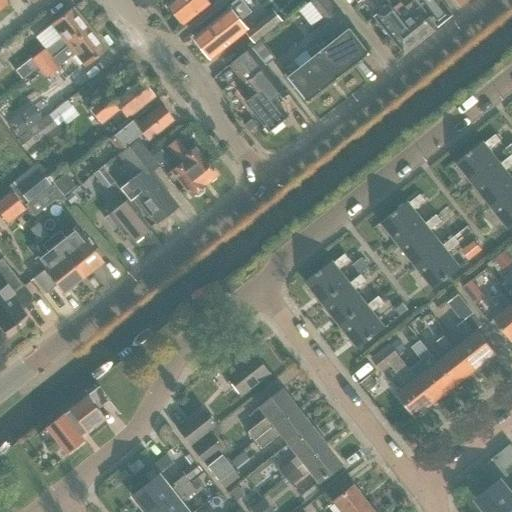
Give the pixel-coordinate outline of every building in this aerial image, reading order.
[(185,25),(195,17),(211,4),(207,0),(174,0),(168,5),(185,25)] [(220,18),(195,38),(213,59),(248,31),(250,30),(242,21),(250,15),(250,10),(242,0),(239,0),(229,9),(230,11),(220,18)] [(314,0),(311,3),(321,17),(325,22),(338,12),(328,0),(314,0)] [(398,15),(397,15),(390,6),(386,0),(357,0),(359,3),(363,0),(375,0),(384,10),(376,17),(405,55),(421,43),(398,15)] [(416,0),(398,15),(421,43),(454,17),(440,0),(416,0)] [(90,29),(81,17),(73,8),(52,25),(61,37),(44,50),(44,49),(31,59),(46,78),(59,68),(59,67),(52,58),(68,45),(69,46),(90,29)] [(283,21),(280,17),(274,10),(250,30),(248,31),(257,43),(283,21)] [(68,45),(52,58),(59,67),(75,54),(86,67),(107,50),(90,29),(69,46),(68,45)] [(292,88),(295,86),(308,103),(371,55),(351,30),(323,51),(318,45),(308,53),(313,60),(301,69),(295,62),(286,68),(290,73),(284,77),(292,88)] [(264,64),(274,56),(263,42),(253,50),(264,64)] [(252,49),(232,65),(257,97),(248,104),(271,133),(290,118),(276,101),(286,92),(266,67),(252,49)] [(67,96),(88,83),(80,70),(59,83),(67,96)] [(99,125),(109,117),(118,128),(154,98),(138,78),(112,99),(102,87),(93,94),(98,100),(87,109),(99,125)] [(67,100),(18,139),(34,159),(65,135),(57,125),(62,121),(66,125),(78,115),(67,100)] [(126,124),(108,139),(118,151),(130,142),(140,133),(147,142),(173,121),(160,106),(136,126),(131,130),(126,124)] [(483,142),(456,164),(474,186),(500,164),(489,151),(501,142),(496,136),(485,144),(483,142)] [(119,190),(130,203),(135,199),(155,224),(177,206),(149,171),(156,165),(167,156),(158,145),(147,154),(137,140),(120,154),(130,166),(137,176),(119,190)] [(167,148),(171,153),(181,165),(171,172),(191,197),(192,196),(197,197),(203,193),(202,188),(217,176),(195,149),(188,155),(177,141),(167,148)] [(474,186),(491,207),(511,190),(511,178),(506,171),(511,166),(511,155),(501,165),(500,164),(474,186)] [(57,158),(42,170),(53,183),(66,173),(68,172),(57,158)] [(38,164),(13,183),(28,203),(53,183),(42,170),(38,164)] [(101,166),(92,174),(98,181),(111,197),(119,190),(106,174),(101,166)] [(66,173),(53,183),(64,196),(76,186),(66,173)] [(116,204),(120,201),(123,205),(105,219),(113,230),(117,227),(131,244),(150,229),(129,204),(130,203),(119,190),(111,197),(116,204)] [(511,190),(491,207),(509,230),(511,227),(511,190)] [(10,193),(0,200),(0,213),(8,223),(24,210),(10,193)] [(408,202),(381,223),(399,245),(425,224),(415,211),(425,202),(420,195),(409,204),(408,202)] [(399,245),(416,267),(443,246),(431,231),(441,222),(437,216),(426,225),(425,224),(399,245)] [(50,237),(56,245),(82,278),(102,262),(86,241),(74,227),(72,229),(73,231),(65,237),(59,230),(50,237)] [(56,286),(62,293),(82,278),(56,245),(50,237),(42,244),(47,251),(39,258),(37,256),(35,258),(45,270),(34,279),(46,294),(56,286)] [(416,267),(434,289),(460,268),(448,253),(459,243),(454,238),(443,246),(416,267)] [(482,250),(475,242),(467,248),(473,256),(482,250)] [(511,260),(504,253),(496,259),(503,267),(511,260)] [(349,283),(339,269),(350,260),(344,254),(334,263),(332,261),(305,283),(323,305),(349,283)] [(0,328),(2,330),(24,313),(10,296),(23,285),(2,259),(0,260),(0,328)] [(367,305),(355,290),(366,280),(361,274),(349,283),(323,305),(340,327),(367,305)] [(463,288),(476,303),(485,296),(472,280),(463,288)] [(495,319),(511,341),(511,305),(502,292),(494,298),(505,311),(495,319)] [(463,322),(465,321),(475,312),(460,293),(448,303),(463,322)] [(379,296),(367,305),(340,327),(358,349),(385,328),(372,312),(384,303),(379,296)] [(465,321),(463,322),(457,326),(468,340),(459,347),(477,370),(497,354),(479,331),(475,334),(465,321)] [(457,386),(477,370),(459,347),(455,350),(445,336),(438,342),(448,355),(439,363),(457,386)] [(422,360),(411,369),(419,379),(436,401),(457,386),(439,363),(421,340),(412,347),(422,360)] [(398,395),(416,418),(436,401),(418,379),(417,380),(390,345),(372,360),(383,373),(391,366),(408,387),(398,395)] [(243,364),(239,359),(222,372),(240,396),(269,373),(254,355),(243,364)] [(379,385),(371,375),(361,384),(369,393),(379,385)] [(254,441),(296,409),(281,390),(258,408),(266,418),(248,432),(254,441)] [(82,437),(104,419),(87,397),(47,429),(67,454),(84,439),(82,437)] [(261,449),(279,434),(288,445),(311,427),(296,409),(254,441),(261,449)] [(179,431),(190,445),(215,426),(204,411),(179,431)] [(279,470),(285,478),(325,446),(311,427),(288,445),(296,456),(279,470)] [(190,447),(205,466),(225,450),(210,432),(190,447)] [(285,478),(291,486),(308,472),(318,484),(341,465),(325,446),(285,478)] [(221,455),(207,467),(219,482),(233,470),(221,455)] [(181,471),(188,480),(201,470),(194,461),(181,471)] [(157,477),(132,497),(144,511),(154,511),(190,484),(183,476),(173,485),(174,486),(168,491),(157,477)] [(502,511),(511,504),(511,494),(502,482),(478,500),(487,511),(502,511)] [(190,484),(154,511),(185,511),(178,503),(184,498),(185,500),(196,491),(190,484)] [(352,486),(331,503),(338,511),(358,511),(367,505),(352,486)] [(274,511),(268,495),(250,502),(253,511),(274,511)]
